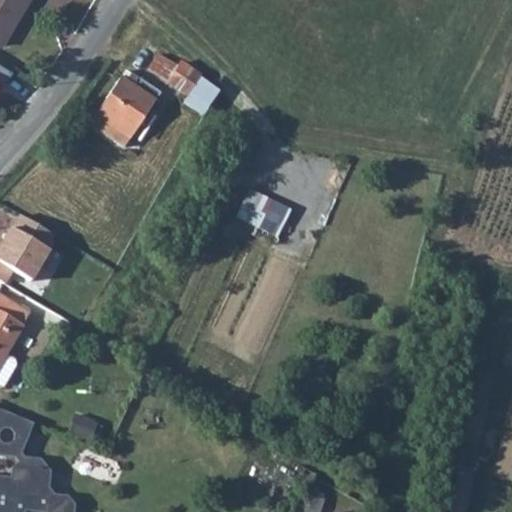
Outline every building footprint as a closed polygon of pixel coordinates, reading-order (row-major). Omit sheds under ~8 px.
[(0,0),(0,46),(28,0),(0,0)] [(159,54),(150,68),(186,93),(198,74),(183,62),(178,67),(159,54)] [(127,70),(123,77),(134,85),(139,78),(127,70)] [(134,85),(123,77),(99,111),(132,134),(160,93),(139,78),(134,85)] [(99,111),(90,123),(123,146),(132,134),(99,111)] [(238,220),(279,236),(291,204),(249,189),(238,220)] [(18,213),(0,240),(0,282),(3,284),(11,274),(25,282),(54,236),(18,213)] [(0,295),(0,362),(29,313),(0,295)] [(93,440),(100,419),(61,406),(54,427),(93,440)] [(35,424),(0,409),(0,456),(17,458),(20,463),(14,468),(12,478),(0,476),(0,511),(27,511),(28,511),(75,511),(76,505),(69,496),(57,496),(52,488),(53,472),(43,459),(27,458),(24,454),(35,424)] [(81,446),(72,468),(118,487),(127,465),(81,446)] [(460,469),(452,511),(467,511),(475,471),(460,469)]
